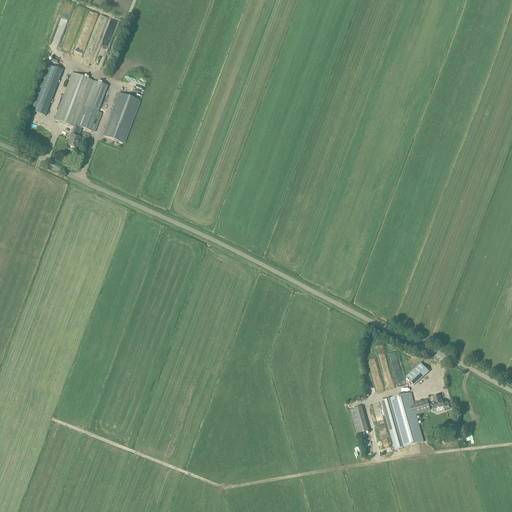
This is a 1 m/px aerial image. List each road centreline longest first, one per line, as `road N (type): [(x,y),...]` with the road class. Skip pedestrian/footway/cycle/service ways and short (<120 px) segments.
road 1 (unclassified): [(511,391),(0,144)]
road 2 (track): [(511,445),(226,487),(54,420)]
